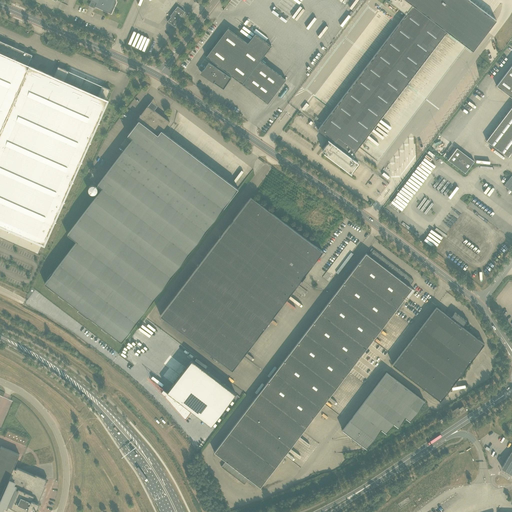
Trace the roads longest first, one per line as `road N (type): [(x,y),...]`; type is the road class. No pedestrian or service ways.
road 1 (unclassified): [(479,303),(158,75)]
road 2 (unknown): [(499,0),(504,12),(407,132),(403,171),(384,199)]
road 3 (unknown): [(253,392),(369,241)]
road 4 (unclassified): [(158,75),(0,4)]
road 5 (primary): [(179,511),(144,450),(80,387)]
road 6 (unclassified): [(60,511),(66,474),(54,428),(32,399),(0,381)]
road 7 (unknown): [(279,127),(372,0)]
road 8 (primary): [(80,387),(167,511)]
road 9 (tertiary): [(373,482),(483,408)]
road 10 (unknown): [(279,127),(384,199)]
road 11 (unknown): [(472,181),(435,164),(408,201),(435,227)]
road 12 (unknown): [(511,165),(479,135),(490,100),(511,71)]
